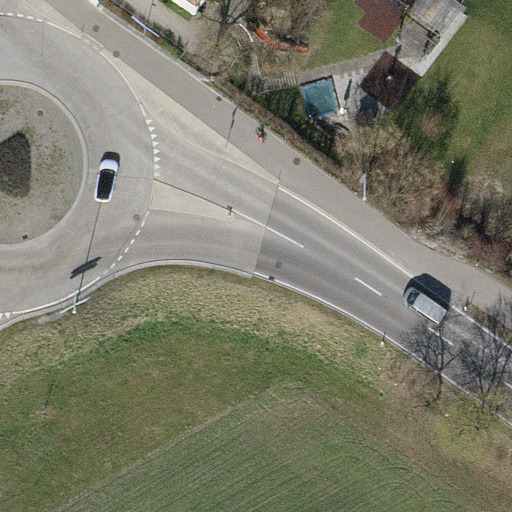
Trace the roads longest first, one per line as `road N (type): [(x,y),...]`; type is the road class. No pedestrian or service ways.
road 1 (primary): [(120,186),(266,229),(396,304),(511,385)]
road 2 (primary): [(120,186),(122,149),(92,83),(63,60),(0,46)]
road 3 (primary): [(0,277),(54,268),(84,248),(120,186)]
